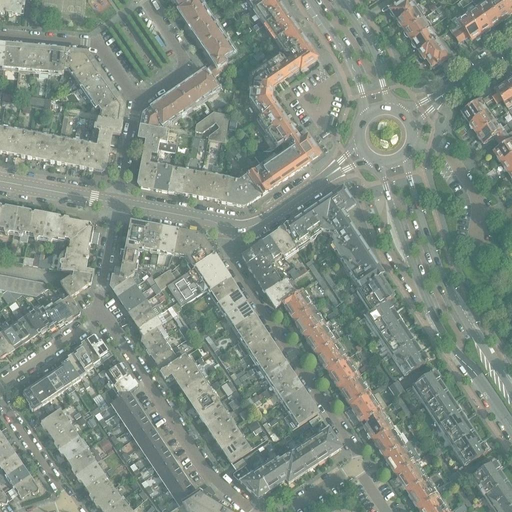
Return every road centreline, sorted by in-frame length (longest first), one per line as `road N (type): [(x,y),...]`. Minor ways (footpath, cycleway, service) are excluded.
road 1 (secondary): [(378,162),(428,304),(511,429)]
road 2 (residential): [(359,463),(227,258),(231,226)]
road 3 (secondary): [(511,391),(432,255),(405,155)]
road 4 (residential): [(250,511),(205,468),(105,314)]
road 5 (residential): [(136,100),(97,44),(0,35)]
road 6 (residential): [(231,226),(247,228),(363,151)]
road 7 (residential): [(476,244),(482,208),(449,155),(412,144)]
road 8 (residential): [(136,100),(184,63),(143,0)]
road 9 (residential): [(0,385),(105,314)]
road 10 (residential): [(0,400),(69,502)]
road 11 (secondary): [(391,108),(374,55),(339,0)]
